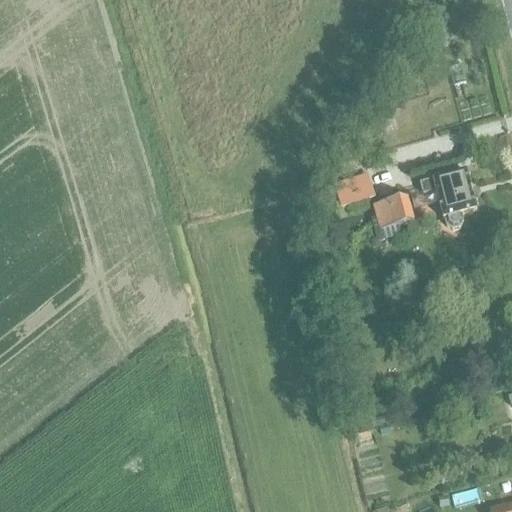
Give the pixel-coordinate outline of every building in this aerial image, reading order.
[(462,224),(460,217),(475,213),(464,173),(418,186),(421,197),(434,194),(441,222),(443,221),(445,229),(451,233),(459,231),(462,224)] [(374,199),(367,178),(340,187),(344,197),(336,200),(340,211),(374,199)] [(381,233),(412,224),(406,201),(375,209),(381,233)] [(383,408),(363,413),(367,426),(386,421),(383,408)] [(387,426),(378,429),(379,435),(389,433),(387,426)] [(369,430),(352,435),(354,443),(371,439),(369,430)]
